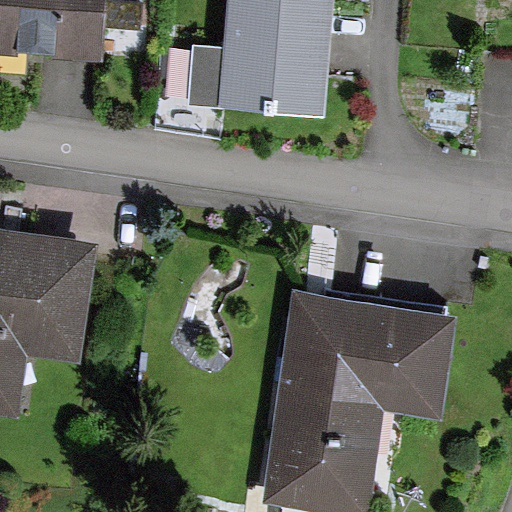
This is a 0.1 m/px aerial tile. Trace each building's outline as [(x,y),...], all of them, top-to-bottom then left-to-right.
[(101,0),(0,0),(0,34),(99,40),(101,0)] [(318,100),(324,0),(235,0),(229,94),(318,100)] [(90,241),(0,229),(0,403),(14,406),(22,342),(76,350),(90,241)] [(447,314),(300,294),(274,489),(359,500),(373,401),(435,409),(447,314)] [(287,491),(284,510),(293,511),(361,511),(363,503),(287,491)]
